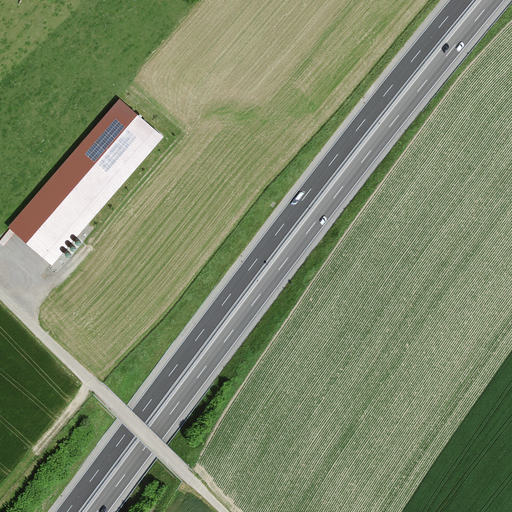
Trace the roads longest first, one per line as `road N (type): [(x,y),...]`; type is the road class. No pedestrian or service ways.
road 1 (motorway): [(96,511),(492,0)]
road 2 (motorway): [(461,0),(67,511)]
road 3 (unclassified): [(0,294),(224,511)]
